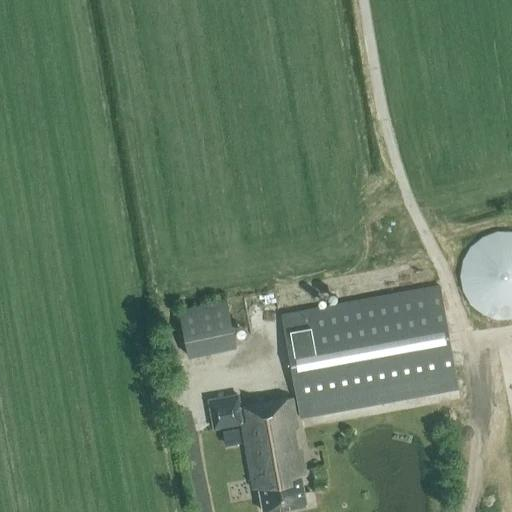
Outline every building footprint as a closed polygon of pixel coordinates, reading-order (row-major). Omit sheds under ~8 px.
[(459,269),(458,275),(458,281),(460,286),(462,292),(464,297),(468,302),(472,307),(476,311),(481,314),(487,317),(493,318),(499,319),(505,319),(511,319),(511,318),(511,238),(511,239),(506,238),(500,237),(494,238),(488,240),(482,242),(477,245),(472,249),(468,253),(464,258),(462,263),(459,269)] [(459,390),(440,287),(282,316),(301,419),(459,390)] [(190,355),(244,347),(236,299),(183,307),(190,355)] [(306,476),(292,398),(240,408),(238,396),(209,401),(214,429),(242,424),(254,491),(259,490),(263,511),(269,511),(306,505),(301,477),(306,476)] [(316,491),(324,489),(323,482),(315,483),(316,491)]
